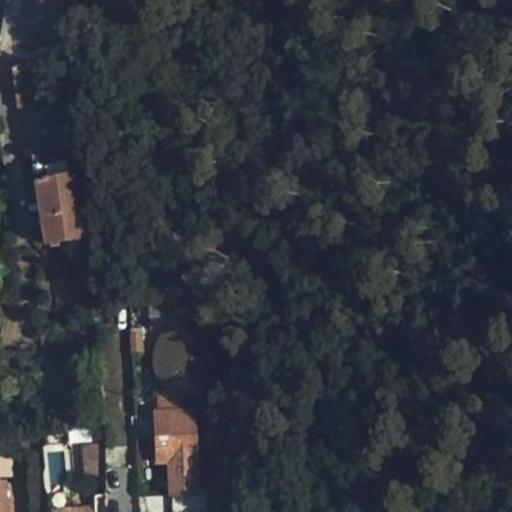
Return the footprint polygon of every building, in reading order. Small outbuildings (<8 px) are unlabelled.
[(35,110),(30,65),(11,67),(15,112),(35,110)] [(45,248),(88,242),(75,153),(33,160),(45,248)] [(230,370),(232,359),(229,348),(224,337),(216,329),(206,323),(195,321),(183,321),(182,304),(141,305),(141,318),(167,318),(168,328),(160,335),(154,343),(151,353),(150,363),(151,373),(156,382),(162,390),(169,396),(178,401),(189,402),(199,401),(210,398),(219,391),(227,381),(230,370)] [(199,498),(195,412),(163,414),(155,415),(156,464),(167,463),(169,498),(199,498)] [(107,477),(104,445),(86,446),(88,479),(107,477)] [(2,483),(0,483),(0,511),(11,511),(10,484),(2,484),(2,483)]
